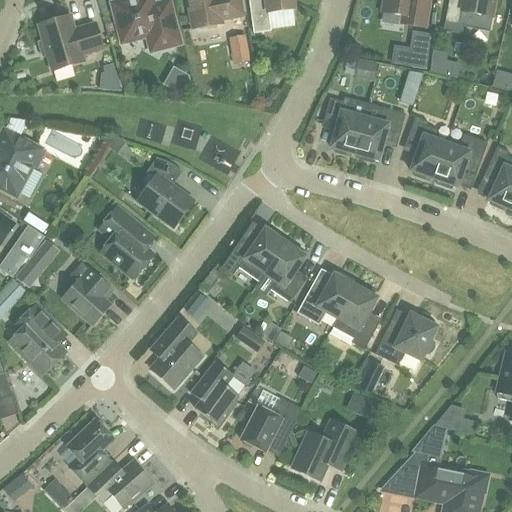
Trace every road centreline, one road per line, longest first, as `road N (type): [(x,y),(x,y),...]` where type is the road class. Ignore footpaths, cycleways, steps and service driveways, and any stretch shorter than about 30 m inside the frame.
road 1 (residential): [(99,377),(257,185)]
road 2 (residential): [(511,256),(279,168)]
road 3 (residential): [(257,185),(303,223),(444,300)]
road 4 (residential): [(279,168),(273,143),(309,86),(338,0)]
road 5 (residential): [(0,465),(99,377)]
road 6 (residential): [(296,511),(182,452)]
